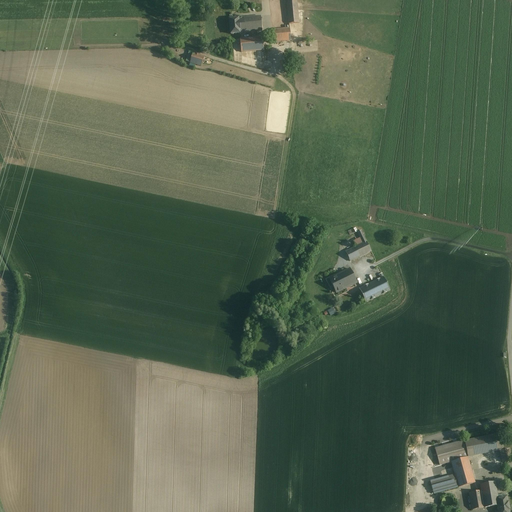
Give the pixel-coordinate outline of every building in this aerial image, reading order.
[(296,0),(286,0),(288,24),(298,23),(296,0)] [(260,16),(238,18),(239,33),(261,31),(260,16)] [(238,18),(229,19),(230,34),(239,33),(238,18)] [(289,29),(273,30),(274,43),(290,41),(289,29)] [(262,37),(240,39),(241,52),(263,50),(262,37)] [(204,57),(193,54),(191,58),(190,63),(201,67),(204,57)] [(362,243),(345,252),(350,262),(371,252),(361,231),(357,233),(362,243)] [(349,269),(329,279),(336,293),(356,283),(349,269)] [(390,291),(383,277),(359,289),(366,303),(390,291)] [(333,307),(328,310),(331,316),(336,313),(333,307)] [(464,441),(434,449),(439,465),(451,462),(454,475),(430,481),(434,494),(474,483),(467,458),(468,457),(467,453),(502,446),(499,434),(464,441)] [(509,449),(502,451),(504,462),(511,461),(509,449)] [(472,510),(497,506),(496,499),(498,499),(496,482),(480,485),(481,491),(469,493),(472,510)] [(453,505),(453,503),(453,500),(451,498),(449,497),(447,497),(445,497),(443,499),(441,501),(441,503),(441,505),(443,507),(445,509),(447,509),(450,509),(452,507),(453,505)] [(507,498),(498,499),(496,499),(497,506),(498,511),(509,511),(509,510),(510,510),(509,502),(508,502),(507,498)]
